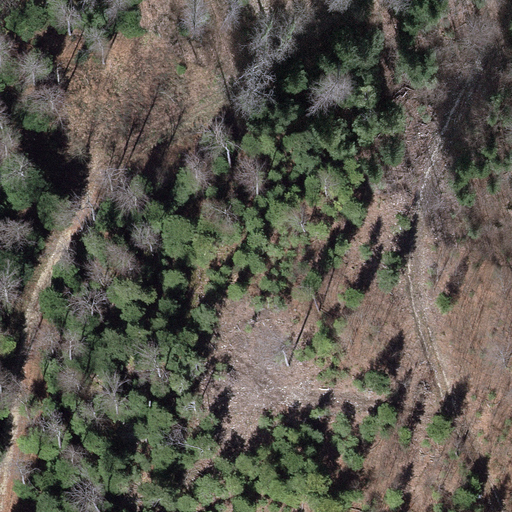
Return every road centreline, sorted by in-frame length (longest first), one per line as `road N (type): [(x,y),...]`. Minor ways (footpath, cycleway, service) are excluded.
road 1 (track): [(499,511),(436,372),(407,263),(416,207),(498,0)]
road 2 (track): [(129,142),(85,194),(33,315),(0,504)]
road 3 (track): [(129,142),(385,0)]
